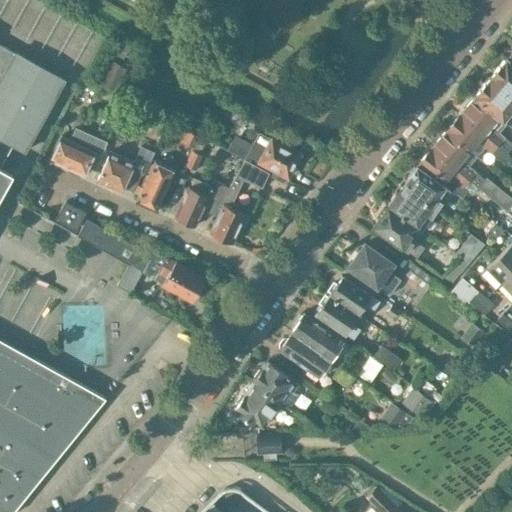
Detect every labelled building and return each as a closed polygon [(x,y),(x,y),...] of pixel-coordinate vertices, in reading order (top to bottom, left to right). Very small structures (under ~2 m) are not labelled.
[(12,511),(105,398),(0,339),(0,166),(12,145),(25,152),(64,80),(0,44),(0,511),(12,511)] [(511,64),(505,58),(488,77),(511,97),(511,64)] [(131,72),(112,61),(100,83),(119,93),(131,72)] [(511,97),(488,77),(472,96),(474,98),(502,120),(511,109),(511,110),(511,97)] [(125,101),(115,97),(107,112),(118,116),(125,101)] [(505,123),(502,120),(474,98),(460,114),(505,153),(511,145),(497,132),(505,123)] [(137,117),(158,128),(163,117),(142,107),(137,117)] [(505,153),(460,114),(445,131),(470,151),(477,142),(503,164),(509,157),(505,153)] [(184,142),(192,146),(198,135),(189,131),(184,142)] [(226,149),(243,158),(247,160),(249,156),(288,176),(300,153),(258,131),(248,149),(230,140),(226,149)] [(470,151),(445,131),(431,148),(468,179),(475,171),(462,161),(470,151)] [(61,136),(50,159),(50,160),(83,175),(94,151),(61,136)] [(110,151),(96,180),(96,181),(120,192),(122,187),(132,192),(141,173),(144,174),(154,152),(140,145),(133,162),(110,151)] [(468,179),(431,148),(417,165),(442,183),(448,176),(461,187),(468,179)] [(191,150),(185,164),(185,165),(196,170),(202,155),(191,150)] [(269,172),(247,160),(243,158),(228,186),(213,214),(212,214),(215,216),(208,232),(233,243),(247,214),(234,208),(236,202),(231,200),(243,179),(262,187),(269,172)] [(154,160),(136,198),(136,199),(156,208),(174,168),(165,164),(164,165),(154,160)] [(450,189),(442,183),(417,165),(416,164),(415,166),(413,166),(406,176),(407,177),(402,185),(436,209),(450,189)] [(213,214),(228,186),(213,179),(210,185),(193,178),(189,187),(187,186),(173,216),(194,226),(202,209),(213,214)] [(436,209),(402,185),(396,193),(395,193),(388,203),(387,205),(417,226),(426,214),(430,217),(436,209)] [(511,201),(511,198),(496,186),(489,195),(506,209),(511,201)] [(66,202),(56,219),(76,230),(85,213),(66,202)] [(408,239),(417,226),(387,205),(386,207),(381,209),(378,213),(379,217),(372,226),(415,257),(423,247),(413,240),(412,242),(408,239)] [(151,255),(86,219),(77,236),(127,265),(116,286),(130,293),(151,255)] [(493,242),(503,232),(494,224),(485,234),(493,242)] [(500,281),(511,270),(511,242),(486,266),(500,281)] [(364,243),(348,265),(389,294),(400,279),(387,270),(392,263),(364,243)] [(451,283),(469,262),(460,255),(442,276),(451,283)] [(165,257),(158,270),(167,275),(162,284),(191,300),(203,279),(165,257)] [(413,264),(405,274),(427,291),(434,281),(413,264)] [(511,293),(511,270),(500,281),(511,293)] [(332,283),(326,292),(357,314),(364,304),(372,310),(379,300),(342,274),(335,283),(332,283)] [(469,302),(479,291),(462,277),(451,290),(467,304),(469,302)] [(477,309),(487,297),(479,291),(469,302),(477,309)] [(351,322),(357,314),(326,292),(319,301),(321,304),(315,312),(353,338),(360,328),(351,322)] [(494,304),(487,297),(477,309),(484,316),(494,304)] [(391,304),(386,311),(395,317),(400,310),(391,304)] [(303,313),(290,332),(330,360),(338,349),(327,342),(333,334),(303,313)] [(511,328),(511,322),(502,314),(497,319),(511,331),(511,328)] [(473,324),(463,337),(474,345),(484,332),(473,324)] [(330,360),(290,332),(286,337),(282,339),(279,343),(279,348),(277,350),(307,371),(313,363),(323,370),(330,360)] [(401,359),(381,345),(373,356),(393,370),(401,359)] [(506,362),(492,351),(486,358),(501,369),(506,362)] [(347,358),(340,367),(355,377),(361,367),(347,358)] [(254,380),(252,382),(279,401),(287,407),(296,393),(292,391),(297,383),(267,361),(260,371),(258,369),(251,378),(254,380)] [(355,377),(340,367),(334,376),(349,386),(355,377)] [(279,401),(252,382),(233,409),(234,412),(238,415),(235,418),(237,423),(244,428),(248,427),(251,424),(256,427),(261,426),(279,401)] [(391,401),(380,417),(394,427),(405,411),(391,401)] [(301,424),(296,431),(322,430),(299,413),(294,419),(301,424)] [(358,418),(350,430),(367,430),(370,425),(358,418)] [(280,433),(256,433),(257,453),(263,453),(263,459),(275,459),(274,452),(280,452),(280,443),(280,433)] [(398,511),(374,487),(367,495),(383,511),(398,511)]
